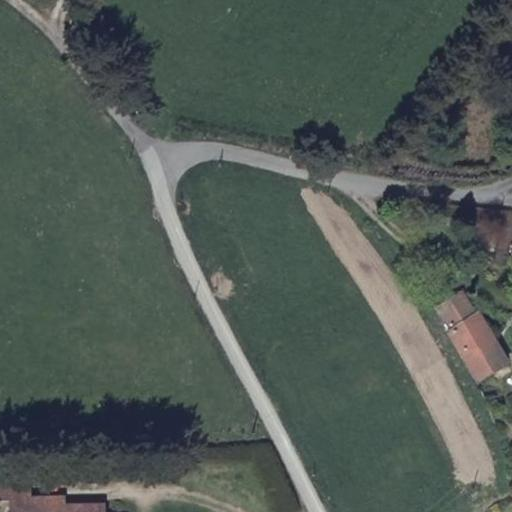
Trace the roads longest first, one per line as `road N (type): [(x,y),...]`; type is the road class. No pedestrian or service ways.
road 1 (residential): [(319,511),(149,155)]
road 2 (residential): [(149,155),(216,150),(330,178),(511,196)]
road 3 (track): [(149,155),(23,0)]
road 4 (unclassified): [(0,136),(149,155)]
